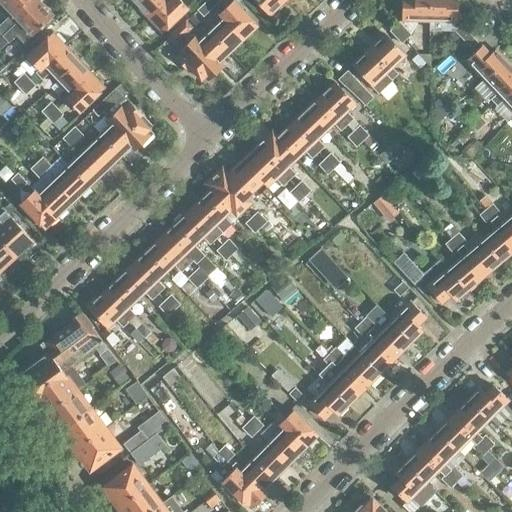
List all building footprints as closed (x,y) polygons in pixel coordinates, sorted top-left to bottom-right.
[(10,14),(0,24),(0,37),(38,1),(37,0),(9,0),(3,6),(10,14)] [(142,0),(137,6),(150,19),(169,0),(142,0)] [(169,0),(150,19),(162,32),(187,9),(178,0),(169,0)] [(252,0),(267,15),(282,0),(252,0)] [(401,0),(401,19),(429,20),(430,20),(430,0),(401,0)] [(430,0),(430,20),(432,20),(432,31),(454,31),(454,21),(457,21),(458,1),(446,1),(445,0),(430,0)] [(38,1),(0,37),(0,49),(15,35),(24,44),(32,37),(53,16),(38,1)] [(208,1),(198,10),(205,16),(214,7),(208,1)] [(219,13),(218,14),(226,22),(242,39),(256,26),(231,1),(219,13)] [(223,25),(212,35),(228,52),(242,39),(226,22),(218,14),(219,13),(217,10),(213,15),(223,25)] [(185,21),(167,38),(168,39),(174,45),(191,28),(185,21)] [(400,22),(395,26),(407,39),(412,34),(400,22)] [(461,23),(455,30),(463,39),(470,33),(461,23)] [(395,26),(390,31),(402,43),(407,39),(395,26)] [(52,32),(27,56),(39,69),(64,45),(52,32)] [(470,33),(463,39),(472,48),(479,42),(470,33)] [(385,34),(369,49),(394,76),(398,73),(391,66),(403,54),(385,34)] [(200,41),(195,45),(215,65),(219,62),(228,52),(212,35),(203,44),(200,41)] [(181,52),(175,58),(183,66),(187,72),(190,69),(200,79),(204,75),(208,80),(219,70),(223,66),(219,62),(215,65),(195,45),(200,41),(194,36),(179,50),(181,52)] [(39,69),(36,72),(42,78),(49,71),(57,79),(78,60),(64,45),(39,69)] [(480,46),(466,59),(484,78),(504,60),(495,51),(496,51),(494,49),(489,54),(480,46)] [(369,49),(352,65),(378,93),(395,77),(394,76),(369,49)] [(78,60),(57,79),(65,87),(57,95),(63,102),(67,98),(92,75),(78,60)] [(485,79),(475,88),(488,102),(492,99),(495,102),(511,85),(511,68),(504,60),(484,78),(485,79)] [(347,70),(337,79),(363,106),(372,97),(347,70)] [(24,73),(14,82),(20,88),(30,79),(24,73)] [(92,75),(67,98),(79,111),(104,87),(92,75)] [(30,79),(20,88),(25,94),(35,84),(30,79)] [(335,83),(321,97),(347,125),(355,118),(347,110),(354,103),(335,83)] [(499,105),(495,109),(509,123),(511,119),(511,85),(495,102),(499,105)] [(115,88),(101,102),(107,109),(110,112),(113,115),(122,106),(119,104),(124,98),(115,88)] [(0,93),(0,112),(2,115),(11,106),(0,93)] [(321,97),(307,110),(326,130),(335,122),(342,130),(347,125),(321,97)] [(50,101),(40,111),(46,117),(56,108),(50,101)] [(101,102),(92,110),(99,116),(107,109),(101,102)] [(122,106),(113,115),(141,145),(153,134),(149,129),(152,126),(142,115),(141,115),(140,116),(136,111),(137,111),(135,108),(131,104),(130,103),(123,109),(122,106)] [(56,108),(46,117),(52,123),(62,114),(56,108)] [(307,110),(292,123),(294,125),(312,144),(319,152),(325,145),(318,138),(326,130),(307,110)] [(475,111),(466,120),(471,125),(481,116),(475,111)] [(111,125),(101,134),(121,156),(131,146),(136,151),(136,150),(141,145),(113,115),(110,112),(105,118),(111,125)] [(481,116),(471,125),(477,131),(486,122),(481,116)] [(290,125),(277,138),(297,158),(305,150),(313,157),(319,152),(312,144),(294,125),(292,123),(290,125)] [(361,125),(354,132),(363,141),(369,135),(361,125)] [(74,127),(69,132),(78,142),(84,137),(74,127)] [(69,132),(63,138),(72,148),(78,142),(69,132)] [(264,140),(257,146),(290,180),(296,173),(289,166),(297,158),(277,138),(272,132),(264,140)] [(354,132),(348,138),(357,147),(363,141),(354,132)] [(101,134),(85,150),(105,171),(121,156),(101,134)] [(466,146),(460,152),(468,161),(474,155),(483,147),(475,138),(466,146)] [(257,146),(242,160),(252,171),(243,179),(253,189),(262,181),(267,187),(277,177),(284,185),(290,180),(257,146)] [(85,150),(69,165),(89,186),(105,171),(85,150)] [(331,153),(326,158),(335,168),(341,162),(332,153),(331,153)] [(42,157),(37,162),(46,173),(52,167),(42,157)] [(326,158),(320,165),(329,174),(335,168),(326,158)] [(215,175),(214,176),(245,209),(252,202),(246,196),(253,189),(243,179),(252,171),(242,160),(234,168),(228,174),(222,168),(215,175)] [(37,162),(31,168),(40,178),(46,173),(37,162)] [(69,165),(53,180),(73,201),(89,186),(69,165)] [(17,173),(11,179),(20,189),(27,183),(17,173)] [(212,189),(205,196),(225,217),(231,211),(237,217),(245,209),(214,176),(206,184),(212,189)] [(53,180),(38,194),(59,215),(73,201),(53,180)] [(303,180),(297,186),(306,196),(312,190),(303,180)] [(297,186),(291,192),(300,202),(306,196),(297,186)] [(35,190),(20,204),(44,229),(59,215),(38,194),(35,190)] [(384,194),(373,203),(385,217),(395,208),(384,194)] [(205,196),(190,210),(217,238),(231,224),(225,217),(205,196)] [(493,203),(487,209),(511,238),(511,214),(503,222),(498,216),(502,213),(501,213),(493,203)] [(511,238),(487,209),(480,215),(488,225),(492,222),(496,227),(482,239),(500,260),(511,250),(511,238)] [(0,240),(15,256),(17,254),(20,255),(23,251),(23,249),(32,241),(2,210),(0,212),(0,240)] [(177,223),(175,224),(195,245),(203,237),(210,244),(217,238),(190,210),(177,223)] [(259,212),(253,217),(262,227),(268,222),(259,212)] [(253,217),(247,223),(256,233),(262,227),(253,217)] [(268,222),(262,227),(267,232),(273,226),(268,222)] [(163,235),(161,237),(187,266),(194,260),(197,263),(200,267),(209,277),(210,276),(210,275),(217,268),(205,255),(195,245),(175,224),(163,235)] [(459,232),(452,238),(484,275),(500,260),(482,239),(477,232),(467,241),(459,232)] [(161,237),(146,251),(166,272),(174,264),(181,272),(187,266),(161,237)] [(452,238),(446,244),(454,254),(458,251),(462,256),(448,269),(466,290),(484,275),(452,238)] [(230,239),(223,245),(233,255),(239,249),(230,239)] [(0,270),(2,271),(6,267),(6,264),(15,256),(0,240),(0,270)] [(223,245),(217,251),(226,261),(233,255),(223,245)] [(321,249),(309,260),(331,284),(343,273),(321,249)] [(146,251),(131,265),(158,294),(164,288),(157,280),(166,272),(146,251)] [(405,253),(395,262),(423,294),(429,288),(441,302),(450,294),(455,300),(466,290),(448,269),(442,261),(425,276),(405,253)] [(131,265),(117,279),(137,300),(138,299),(145,292),(152,299),(158,294),(131,265)] [(200,267),(194,273),(203,283),(209,277),(200,267)] [(194,273),(188,278),(197,288),(203,283),(194,273)] [(286,275),(271,287),(284,302),(298,290),(286,275)] [(117,279),(102,293),(129,322),(135,328),(144,338),(150,332),(128,308),(137,300),(117,279)] [(402,283),(395,290),(401,297),(411,288),(404,281),(402,283)] [(266,288),(255,299),(257,300),(272,316),(283,306),(268,290),(266,288)] [(95,298),(86,307),(108,329),(117,321),(123,327),(129,322),(102,293),(96,299),(95,298)] [(171,295),(165,301),(173,309),(179,304),(171,295)] [(165,301),(159,306),(167,315),(173,309),(165,301)] [(406,306),(393,320),(412,340),(422,330),(416,324),(425,316),(411,301),(406,306)] [(248,307),(238,316),(251,331),(261,321),(248,307)] [(367,317),(362,322),(395,357),(412,340),(393,320),(391,318),(383,310),(371,321),(367,317)] [(35,364),(20,375),(25,382),(23,383),(32,394),(31,395),(32,396),(34,394),(63,372),(72,366),(103,343),(81,313),(70,321),(71,323),(58,333),(59,334),(46,343),(52,351),(46,356),(35,364)] [(362,322),(355,329),(364,337),(367,334),(373,340),(361,353),(379,372),(395,357),(362,322)] [(135,328),(130,333),(139,342),(144,338),(135,328)] [(150,332),(144,338),(151,345),(157,339),(150,332)] [(336,348),(330,354),(363,388),(379,372),(361,353),(355,346),(350,342),(346,338),(336,348)] [(107,348),(99,355),(108,367),(117,361),(107,348)] [(329,365),(319,375),(329,385),(348,405),(363,388),(330,354),(324,360),(329,365)] [(120,364),(110,371),(120,385),(130,378),(120,364)] [(63,372),(34,394),(40,402),(40,405),(44,410),(46,410),(47,412),(77,390),(86,383),(72,366),(63,372)] [(173,369),(163,378),(170,386),(180,377),(173,369)] [(278,369),(272,375),(299,403),(305,397),(278,369)] [(329,385),(310,405),(324,418),(332,410),(337,415),(348,405),(329,385)] [(480,388),(471,397),(491,416),(507,399),(493,386),(485,394),(480,388)] [(77,390),(47,412),(49,414),(48,417),(52,422),(55,422),(62,431),(91,409),(77,390)] [(456,412),(454,414),(473,434),(488,450),(494,444),(487,437),(484,440),(481,436),(476,431),(491,416),(471,397),(456,412)] [(270,401),(263,408),(273,417),(280,410),(270,401)] [(91,409),(62,431),(67,438),(67,442),(71,447),(74,447),(76,450),(78,449),(105,429),(91,409)] [(280,424),(279,425),(282,428),(304,449),(313,440),(318,435),(293,411),(287,417),(280,424)] [(159,412),(138,427),(142,431),(150,441),(157,435),(170,426),(159,412)] [(454,414),(438,430),(457,449),(466,459),(468,461),(478,452),(482,457),(488,451),(488,450),(473,434),(454,414)] [(255,416),(249,422),(258,431),(265,425),(255,416)] [(249,422),(243,428),(252,438),(258,431),(249,422)] [(282,428),(268,442),(289,463),(304,449),(282,428)] [(105,429),(78,449),(92,468),(119,448),(105,429)] [(428,441),(422,447),(458,482),(464,476),(456,468),(466,459),(457,449),(438,430),(428,441)] [(142,431),(124,444),(131,453),(132,454),(149,441),(150,441),(142,431)] [(149,441),(132,454),(140,465),(166,446),(157,435),(150,441),(149,441)] [(268,442),(254,456),(275,477),(289,463),(268,442)] [(226,445),(220,452),(228,462),(236,455),(226,445)] [(422,447),(406,463),(425,481),(438,469),(446,477),(443,481),(451,489),(458,482),(422,447)] [(220,452),(214,458),(224,467),(228,462),(220,452)] [(191,454),(181,461),(186,468),(193,469),(199,464),(191,454)] [(236,463),(233,467),(235,469),(237,471),(238,469),(266,496),(268,493),(264,489),(275,477),(254,456),(242,469),(236,463)] [(392,488),(393,489),(405,501),(411,496),(423,508),(437,493),(425,481),(406,463),(396,473),(395,474),(396,474),(401,479),(392,488)] [(133,466),(105,486),(119,505),(146,484),(133,466)] [(235,469),(222,481),(246,506),(250,502),(255,507),(262,500),(266,496),(238,469),(237,471),(235,469)] [(119,505),(118,507),(120,509),(119,511),(148,511),(160,504),(146,484),(119,505)] [(210,487),(201,494),(206,502),(216,494),(210,487)] [(216,494),(206,502),(212,509),(221,501),(216,494)] [(160,504),(148,511),(181,511),(171,497),(161,504),(160,504)] [(372,498),(359,510),(361,511),(386,511),(376,502),(372,498)]
